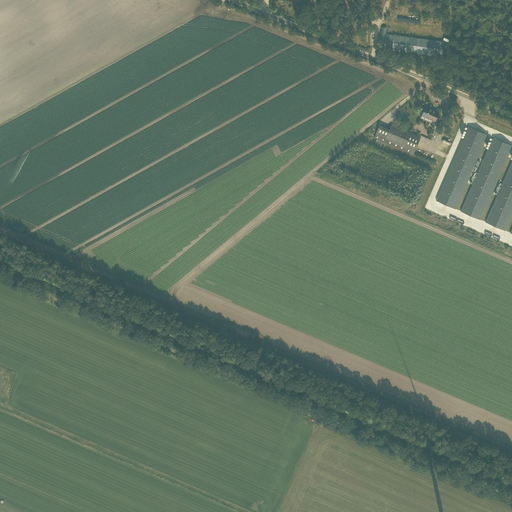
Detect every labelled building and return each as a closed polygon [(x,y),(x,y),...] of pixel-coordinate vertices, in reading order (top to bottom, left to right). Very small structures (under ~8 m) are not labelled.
[(381,34),(379,49),(442,56),(444,42),(385,34),(386,28),(382,27),(381,34)] [(435,121),(436,118),(439,112),(426,107),(421,118),(431,122),(432,120),(435,121)] [(421,138),(417,136),(391,125),(385,138),(389,140),(387,144),(413,155),(421,138)] [(436,201),(455,209),(488,135),(468,127),(436,201)] [(461,211),(480,220),(511,146),(511,145),(493,137),(461,211)] [(511,161),(486,222),(505,231),(511,214),(511,161)]
